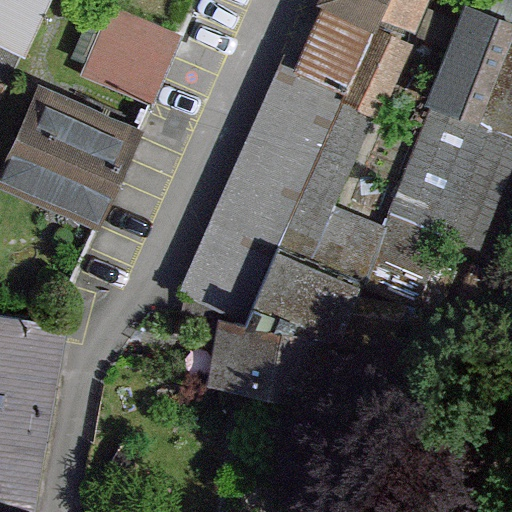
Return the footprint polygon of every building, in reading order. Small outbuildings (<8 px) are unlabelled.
[(0,0),(0,45),(24,56),(50,0),(0,0)] [(280,246),(345,98),(376,27),(383,12),(387,0),(322,0),(323,0),(298,58),(284,52),(212,217),(280,246)] [(413,25),(425,0),(387,0),(383,12),(413,25)] [(182,32),(111,3),(83,71),(154,100),(182,32)] [(511,150),(511,21),(466,5),(388,208),(477,240),(511,150)] [(376,27),(345,98),(379,113),(410,41),(376,27)] [(37,84),(0,165),(0,182),(98,226),(141,130),(37,84)] [(246,331),(280,246),(212,217),(178,294),(217,314),(246,331)] [(246,331),(324,338),(344,336),(364,286),(280,246),(246,331)] [(0,511),(26,511),(60,318),(0,307),(0,511)] [(246,331),(217,314),(206,388),(324,410),(324,338),(246,331)]
